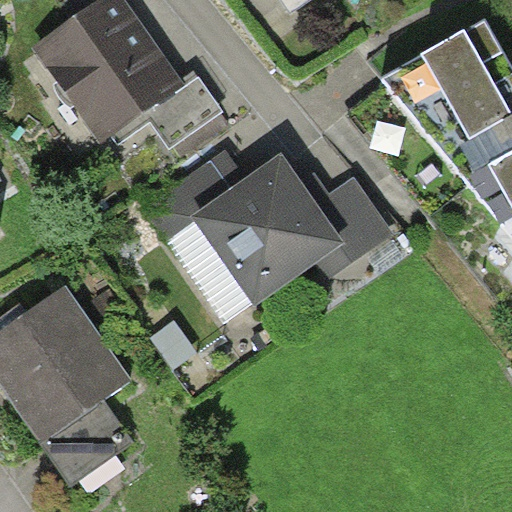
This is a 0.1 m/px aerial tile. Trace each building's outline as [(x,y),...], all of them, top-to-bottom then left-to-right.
[(120,0),(99,0),(33,47),(101,144),(115,134),(183,87),(120,0)] [(511,238),(511,72),(483,23),(378,82),(464,183),(511,238)] [(183,87),(115,134),(122,145),(152,124),(171,151),(223,115),(196,77),(183,87)] [(226,151),(147,206),(229,324),(317,263),(328,279),(392,235),(354,179),(330,195),(315,174),(298,185),(278,156),(245,179),(226,151)] [(63,286),(0,330),(0,385),(40,444),(104,401),(131,382),(63,286)] [(191,342),(165,360),(187,392),(213,373),(191,342)] [(104,401),(40,444),(70,487),(133,445),(104,401)]
